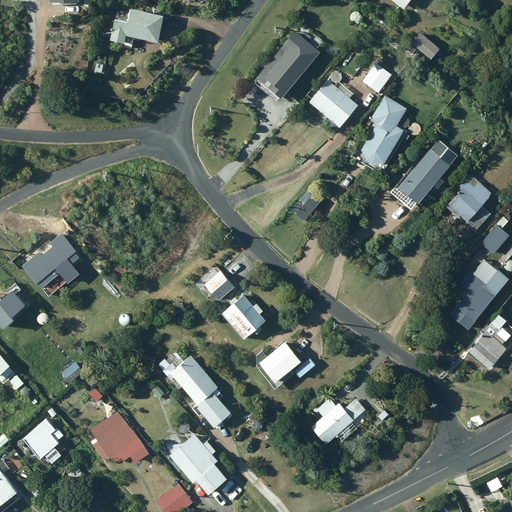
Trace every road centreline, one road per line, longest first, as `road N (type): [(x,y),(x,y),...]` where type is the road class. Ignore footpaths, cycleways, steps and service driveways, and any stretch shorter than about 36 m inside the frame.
road 1 (residential): [(165,135),(259,246),(435,385),(460,460)]
road 2 (residential): [(0,209),(165,135)]
road 3 (residential): [(261,0),(165,135)]
road 4 (residential): [(0,133),(165,135)]
